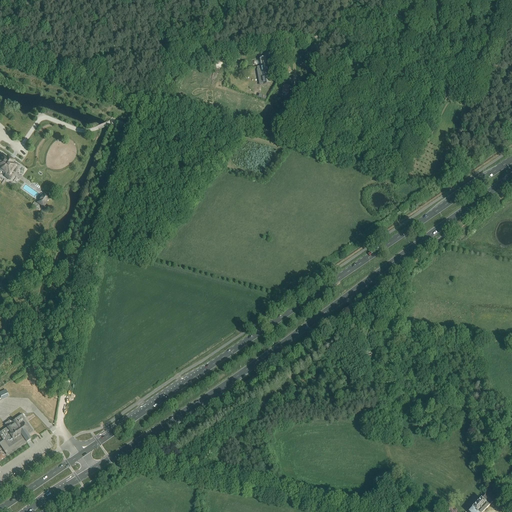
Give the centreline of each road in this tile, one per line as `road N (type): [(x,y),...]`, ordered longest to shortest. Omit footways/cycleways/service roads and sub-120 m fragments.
road 1 (primary): [(511,157),(80,454)]
road 2 (primary): [(91,470),(511,177)]
road 3 (unclassified): [(61,429),(94,254),(152,107)]
road 4 (track): [(463,0),(323,36),(195,55)]
road 5 (unclassified): [(0,47),(152,107)]
road 6 (unclassified): [(241,0),(152,107)]
